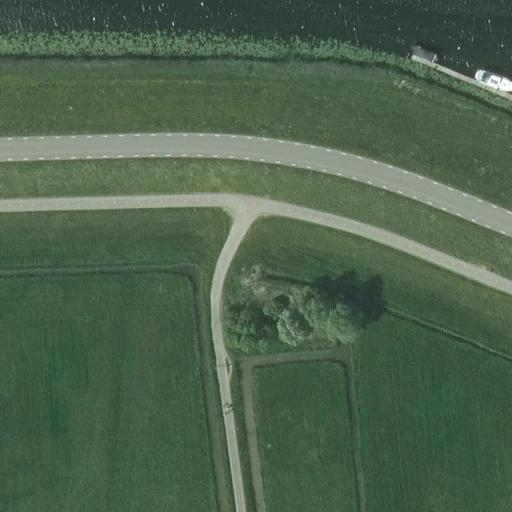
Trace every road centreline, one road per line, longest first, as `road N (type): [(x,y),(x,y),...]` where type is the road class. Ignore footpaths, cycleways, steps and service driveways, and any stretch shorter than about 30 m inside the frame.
road 1 (tertiary): [(511,226),(353,167),(270,151),(132,143),(0,148)]
road 2 (track): [(240,511),(214,303),(249,203)]
